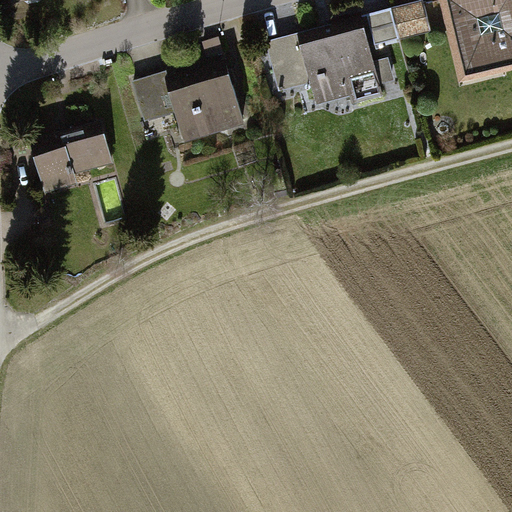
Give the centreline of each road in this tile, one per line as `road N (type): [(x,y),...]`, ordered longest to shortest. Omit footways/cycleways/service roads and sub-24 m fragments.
road 1 (track): [(0,347),(131,267),(201,235),(511,146)]
road 2 (residential): [(0,68),(252,0)]
